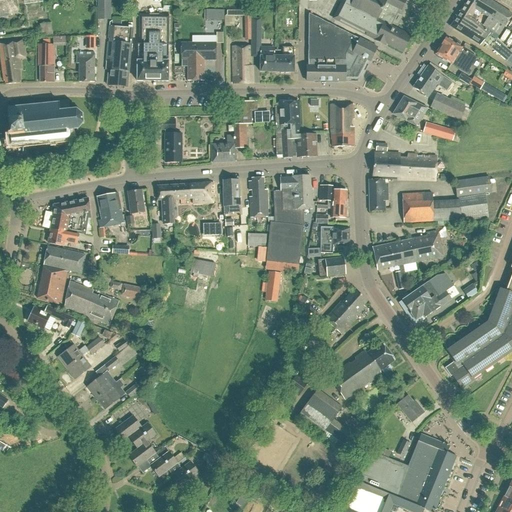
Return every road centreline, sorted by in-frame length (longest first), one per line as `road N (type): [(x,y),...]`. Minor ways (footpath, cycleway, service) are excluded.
road 1 (residential): [(382,110),(335,92),(122,95)]
road 2 (residential): [(129,179),(359,164)]
road 3 (residential): [(102,511),(106,484),(93,443),(0,320)]
road 4 (secondary): [(488,448),(410,347),(363,267)]
road 5 (secondary): [(382,110),(456,0)]
road 6 (residential): [(122,95),(0,97)]
